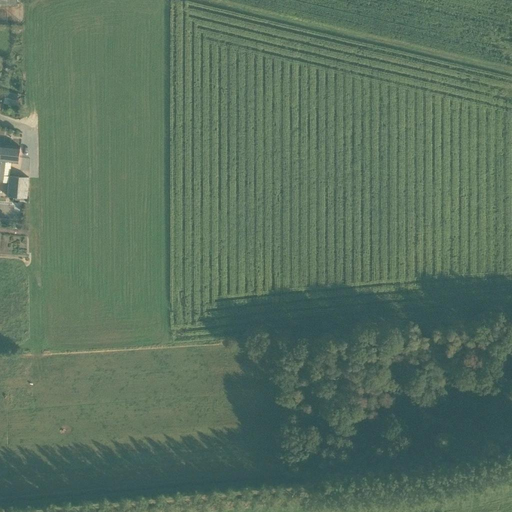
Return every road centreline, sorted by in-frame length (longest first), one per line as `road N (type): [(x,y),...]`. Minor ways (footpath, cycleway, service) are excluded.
road 1 (track): [(187,0),(511,75)]
road 2 (track): [(30,129),(38,349)]
road 3 (track): [(0,119),(30,129),(32,0)]
